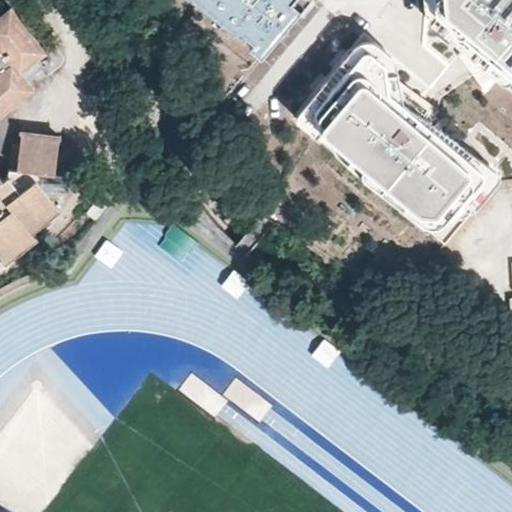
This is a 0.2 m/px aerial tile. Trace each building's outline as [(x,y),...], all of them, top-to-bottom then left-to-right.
[(184,0),(188,3),(190,0),(194,0),(201,5),(198,10),(241,42),(244,38),(265,53),(297,10),(289,4),(291,0),(184,0)] [(198,10),(201,5),(194,0),(190,0),(188,3),(198,10)] [(304,0),(291,0),(289,4),(297,10),(304,0)] [(511,0),(416,0),(418,8),(463,46),(497,74),(511,86),(511,0)] [(0,125),(35,96),(19,77),(43,57),(9,16),(0,23),(0,125)] [(262,57),(265,53),(244,38),(241,42),(262,57)] [(497,74),(463,46),(457,52),(483,88),(497,74)] [(367,47),(363,50),(323,98),(317,106),(315,111),(315,116),(317,120),(420,209),(433,218),(445,217),(455,210),(465,197),(477,205),(497,180),(446,138),(454,129),(459,122),(442,109),(386,69),(385,62),(377,54),(372,50),(367,47)] [(23,177),(51,179),(60,180),(63,143),(25,140),(23,177)] [(27,197),(43,186),(51,179),(23,177),(15,183),(27,197)] [(65,216),(43,186),(27,197),(15,183),(8,188),(0,178),(0,250),(12,266),(41,244),(37,238),(65,216)] [(201,288),(222,265),(197,242),(176,265),(201,288)] [(179,389),(214,416),(226,400),(192,373),(179,389)]
